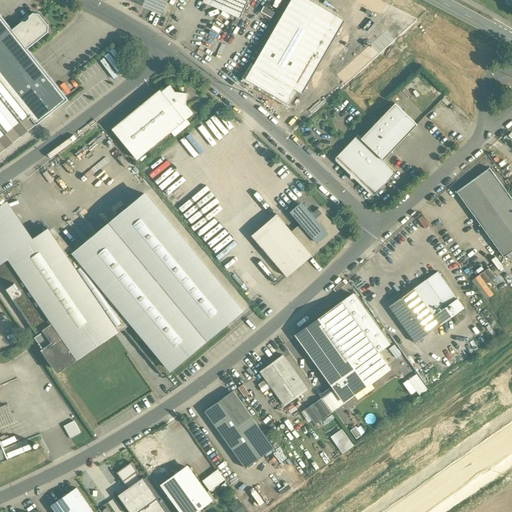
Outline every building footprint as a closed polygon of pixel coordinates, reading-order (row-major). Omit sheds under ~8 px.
[(129,0),(161,14),(167,0),(129,0)] [(248,0),(203,0),(203,1),(240,18),(248,0)] [(309,0),(291,0),(254,65),(294,89),(336,16),(309,0)] [(349,14),(349,12),(349,10),(348,8),(346,7),(344,7),(342,7),(340,8),(339,10),(339,12),(339,14),(340,16),(342,17),(344,17),(346,17),(348,16),(349,14)] [(0,153),(68,99),(27,48),(27,47),(28,48),(48,32),(48,26),(38,13),(33,13),(29,16),(29,18),(25,22),(22,21),(13,29),(12,30),(0,14),(0,153)] [(254,65),(246,79),(287,102),(294,89),(254,65)] [(187,93),(175,92),(169,85),(162,91),(185,120),(193,113),(186,105),(187,93)] [(160,89),(112,129),(137,159),(185,120),(162,91),(160,89)] [(395,103),(361,138),(358,135),(336,157),(373,192),(394,170),(383,160),(417,125),(395,103)] [(511,251),(511,198),(490,168),(456,192),(504,257),(511,251)] [(241,310),(145,194),(74,252),(170,369),(241,310)] [(339,231),(319,208),(291,231),(311,255),(339,231)] [(0,262),(24,246),(0,210),(0,262)] [(291,231),(277,214),(252,235),(287,277),(312,255),(291,231)] [(24,246),(0,262),(0,272),(9,286),(7,287),(14,298),(16,296),(41,332),(34,337),(57,370),(113,332),(45,232),(24,246)] [(485,283),(495,277),(489,267),(474,276),(486,297),(491,294),(485,283)] [(445,307),(426,280),(413,289),(433,316),(445,307)] [(433,316),(413,289),(389,306),(416,343),(440,326),(440,325),(433,316)] [(388,344),(353,294),(341,302),(377,352),(388,344)] [(445,307),(433,316),(440,325),(440,326),(464,308),(457,299),(445,307)] [(341,302),(296,335),(335,388),(344,401),(389,369),(377,352),(341,302)] [(307,388),(284,355),(260,372),(284,405),(307,388)] [(430,364),(422,370),(425,374),(433,368),(430,364)] [(416,374),(408,379),(420,396),(428,390),(416,374)] [(335,388),(322,398),(332,412),(345,403),(344,401),(335,388)] [(274,448),(233,391),(205,411),(245,468),(274,448)] [(321,398),(305,410),(315,424),(332,412),(322,398),(321,398)] [(74,421),(64,426),(70,438),(81,433),(74,421)] [(356,427),(350,430),(356,438),(361,435),(356,427)] [(341,428),(329,435),(340,453),(352,445),(341,428)] [(129,462),(115,471),(126,487),(139,477),(129,462)] [(187,467),(163,485),(174,501),(199,483),(187,467)] [(217,470),(203,480),(210,489),(223,479),(217,470)] [(143,478),(118,495),(130,511),(137,511),(139,511),(157,498),(143,478)] [(199,483),(174,501),(182,511),(193,511),(210,500),(199,483)] [(93,511),(76,488),(51,505),(55,511),(93,511)] [(167,511),(157,498),(139,511),(167,511)]
